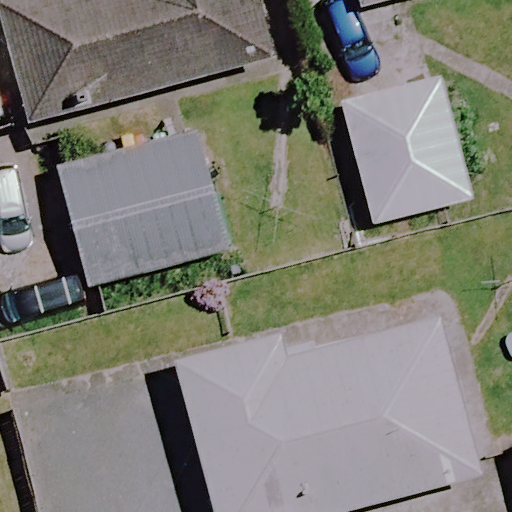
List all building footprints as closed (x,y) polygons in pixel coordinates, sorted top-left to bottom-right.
[(269,69),(252,0),(32,0),(0,8),(0,17),(28,130),(269,69)] [(358,0),(363,16),(424,0),(358,0)] [(474,207),(444,87),(340,113),(370,233),(474,207)] [(225,258),(193,141),(54,178),(86,296),(225,258)] [(371,511),(482,486),(441,315),(180,376),(212,511),(371,511)]
